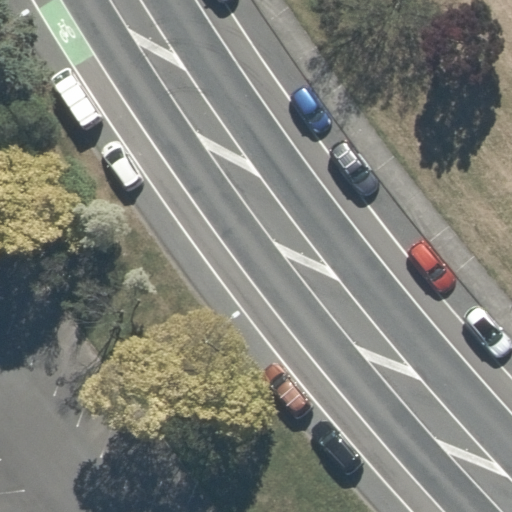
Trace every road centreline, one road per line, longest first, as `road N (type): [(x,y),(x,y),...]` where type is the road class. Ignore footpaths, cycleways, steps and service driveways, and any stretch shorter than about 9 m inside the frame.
road 1 (secondary): [(475,511),(289,295),(200,177),(86,0)]
road 2 (secondary): [(166,0),(338,243),(511,439)]
